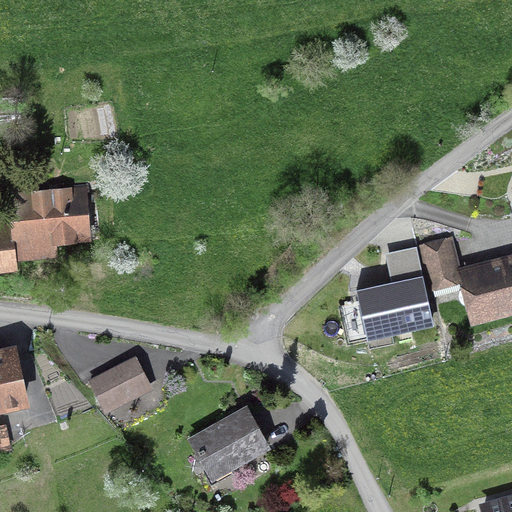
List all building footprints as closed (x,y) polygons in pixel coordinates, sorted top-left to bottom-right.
[(0,268),(13,267),(13,261),(54,257),(52,239),(88,235),(84,194),(7,201),(10,231),(0,231),(0,268)] [(427,279),(455,272),(451,255),(422,262),(427,279)] [(511,308),(511,261),(461,275),(472,319),(511,308)] [(364,333),(407,324),(398,281),(355,291),(364,333)] [(0,406),(23,401),(13,354),(0,357),(0,450),(5,449),(1,428),(0,427),(0,406)] [(88,383),(102,410),(144,388),(138,375),(122,383),(115,369),(88,383)] [(211,478),(265,447),(244,410),(189,441),(211,478)] [(511,511),(511,499),(482,508),(482,511),(511,511)]
